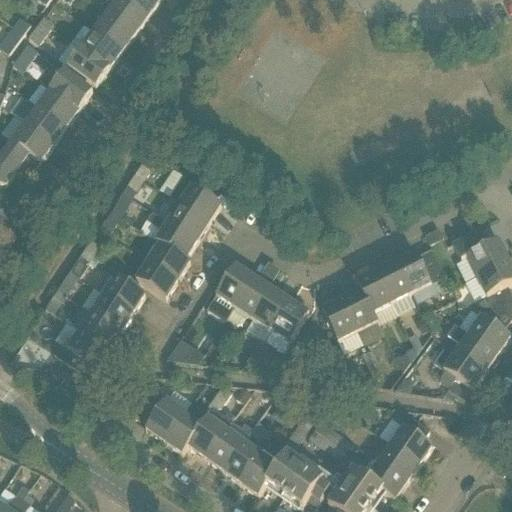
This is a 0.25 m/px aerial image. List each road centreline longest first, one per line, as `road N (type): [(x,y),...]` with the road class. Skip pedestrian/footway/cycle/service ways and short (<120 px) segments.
road 1 (residential): [(197,511),(113,460),(113,429),(229,255),(306,268),(348,262),(483,192)]
road 2 (residential): [(0,232),(59,189),(191,0)]
road 3 (residential): [(331,0),(370,9),(491,0)]
road 4 (residential): [(426,511),(511,395)]
